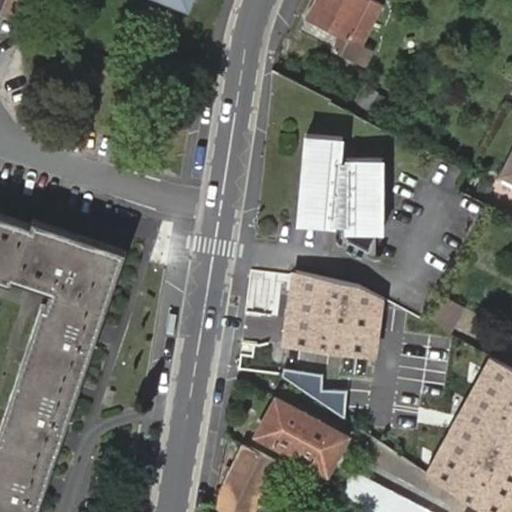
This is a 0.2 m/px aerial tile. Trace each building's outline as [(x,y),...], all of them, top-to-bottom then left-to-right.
[(12,0),(7,15),(31,25),(42,0),(12,0)] [(368,29),(382,3),(377,0),(312,0),(304,15),(339,34),(331,48),(363,65),(378,34),(368,29)] [(61,45),(58,72),(82,75),(85,48),(61,45)] [(360,84),(352,98),(375,111),(383,98),(360,84)] [(338,176),(339,163),(341,135),(305,131),(295,223),(333,227),(336,200),(339,200),(341,177),(338,176)] [(511,179),(511,142),(497,171),(511,179)] [(348,157),(348,164),(347,212),(384,212),(385,157),(348,157)] [(348,164),(339,163),(338,176),(341,177),(339,200),(336,200),(333,227),(347,228),(347,212),(348,164)] [(347,212),(347,228),(347,233),(384,233),(384,212),(347,212)] [(58,294),(47,324),(57,328),(63,310),(85,319),(79,335),(94,340),(123,255),(0,213),(0,229),(55,248),(58,240),(103,256),(92,288),(95,289),(90,304),(58,294)] [(0,229),(0,257),(46,274),(41,287),(49,289),(48,291),(58,294),(90,304),(95,289),(92,288),(103,256),(58,240),(55,248),(0,229)] [(0,272),(41,287),(46,274),(0,257),(0,272)] [(276,376),(283,275),(239,271),(231,372),(276,376)] [(360,280),(291,271),(281,345),(377,358),(386,294),(360,280)] [(442,291),(427,318),(449,330),(464,303),(442,291)] [(47,324),(37,355),(83,372),(94,340),(79,335),(85,319),(63,310),(57,328),(47,324)] [(169,313),(167,333),(176,334),(178,314),(169,313)] [(511,511),(511,366),(489,353),(424,472),(484,511),(511,511)] [(27,382),(74,398),(83,372),(37,355),(27,382)] [(284,367),(281,378),(345,420),(346,391),(323,390),(325,373),(284,367)] [(0,511),(36,511),(43,492),(27,486),(48,424),(64,430),(74,398),(27,382),(17,413),(26,417),(20,435),(17,434),(8,461),(11,462),(5,479),(0,477),(0,511)] [(346,435),(277,397),(256,435),(327,472),(346,435)] [(17,413),(0,462),(0,477),(5,479),(11,462),(8,461),(17,434),(20,435),(26,417),(17,413)] [(27,486),(43,492),(64,430),(48,424),(27,486)] [(277,461),(240,443),(219,489),(215,511),(217,511),(240,511),(244,504),(256,510),(277,461)] [(435,511),(424,506),(354,469),(353,469),(340,493),(376,511),(435,511)]
